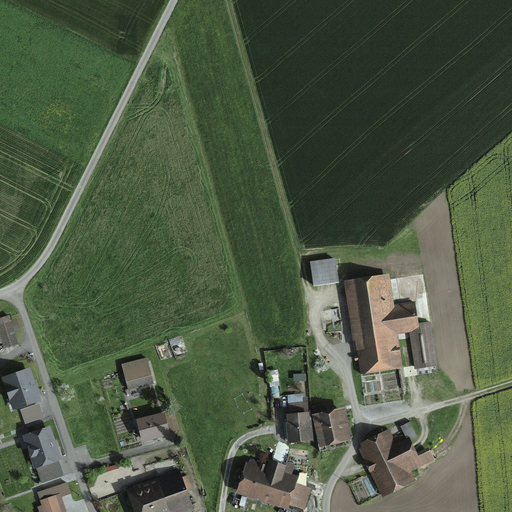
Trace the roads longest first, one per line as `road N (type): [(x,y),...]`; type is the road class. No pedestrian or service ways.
road 1 (residential): [(15,289),(94,511)]
road 2 (track): [(511,385),(365,429)]
